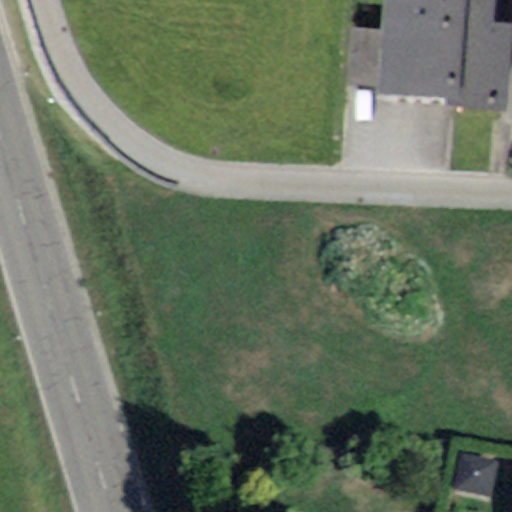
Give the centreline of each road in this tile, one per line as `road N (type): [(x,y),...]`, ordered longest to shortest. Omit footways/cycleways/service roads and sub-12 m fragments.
road 1 (residential): [(44,0),(87,98),(137,147),(173,167),(211,177),(511,193)]
road 2 (secondary): [(0,141),(111,511)]
